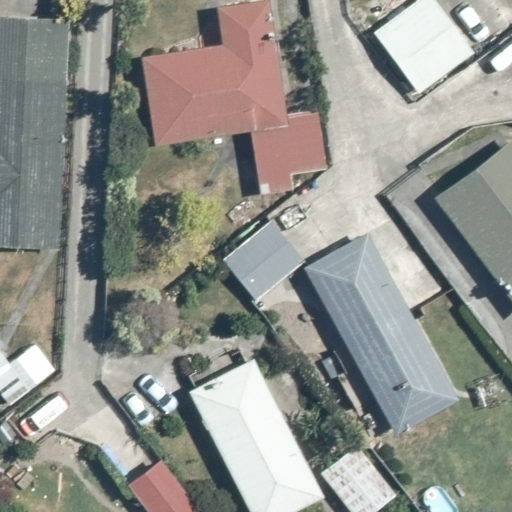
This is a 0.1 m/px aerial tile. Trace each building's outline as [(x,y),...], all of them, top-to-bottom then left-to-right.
[(220,46),(139,57),(152,147),(286,127),(266,0),(260,0),(214,7),(220,46)] [(470,47),(433,0),(409,0),(372,30),(418,89),(470,47)] [(0,247),(56,250),(67,19),(0,16),(0,247)] [(511,139),(432,198),(511,305),(511,139)] [(300,259),(268,217),(218,257),(250,298),(300,259)] [(301,268),(391,437),(457,402),(367,233),(301,268)] [(7,361),(0,352),(0,397),(5,404),(53,366),(33,340),(7,361)] [(251,359),(186,392),(246,511),(294,511),(321,499),(251,359)] [(368,511),(391,493),(360,458),(326,487),(347,511),(368,511)]
